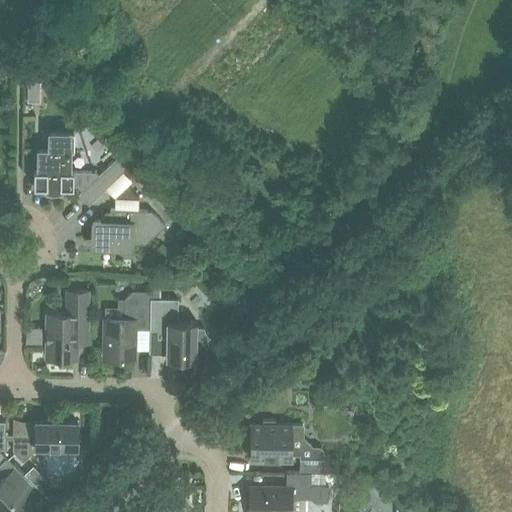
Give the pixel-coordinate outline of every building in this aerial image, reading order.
[(33,170),(33,187),(47,187),(47,184),(59,185),(59,187),(73,187),(73,185),(73,177),(73,171),(68,170),(68,150),(73,150),(74,132),(71,132),(71,130),(47,129),(47,150),(39,149),(38,170),(33,170)] [(81,190),(78,193),(88,203),(126,166),(117,156),(98,174),(87,185),(81,190)] [(73,177),(73,185),(76,185),(81,190),(87,185),(98,174),(95,171),(73,171),(73,177)] [(127,185),(114,197),(139,197),(127,185)] [(103,218),(103,220),(92,220),(91,246),(131,248),(131,243),(145,243),(165,224),(151,210),(110,208),(110,214),(107,214),(103,218)] [(46,313),(45,357),(56,357),(56,359),(58,361),(70,361),(72,359),(72,357),(76,357),(77,326),(89,326),(89,290),(73,290),(66,296),(66,313),(46,313)] [(104,348),(96,348),(96,349),(104,349),(103,358),(134,358),(134,329),(149,329),(149,291),(132,291),(124,299),(123,318),(104,318),(104,348)] [(165,329),(165,347),(165,349),(171,352),(170,359),(196,359),(196,350),(209,337),(204,331),(204,327),(196,327),(196,321),(181,321),(177,317),(178,298),(149,298),(149,329),(165,329)] [(250,423),(249,459),(291,460),(291,454),(299,454),(299,472),(335,472),(335,458),(311,458),(311,446),(299,433),(292,433),(292,424),(275,423),(275,419),(262,419),(262,423),(250,423)] [(0,420),(0,446),(7,447),(7,438),(12,438),(12,447),(12,450),(22,461),(33,451),(47,451),(47,446),(62,446),(73,446),(73,441),(77,441),(77,422),(35,421),(35,423),(17,423),(17,420),(16,420),(15,433),(15,434),(4,434),(4,421),(0,420)] [(0,508),(3,511),(22,511),(31,503),(14,485),(24,476),(6,457),(0,463),(0,508)] [(359,470),(358,511),(362,511),(371,504),(377,511),(399,511),(400,477),(402,474),(402,473),(381,493),(359,470)] [(249,486),(248,511),(290,511),(291,502),(295,498),(311,498),(314,500),(327,500),(328,485),(310,484),(310,472),(285,472),(285,486),(249,486)]
